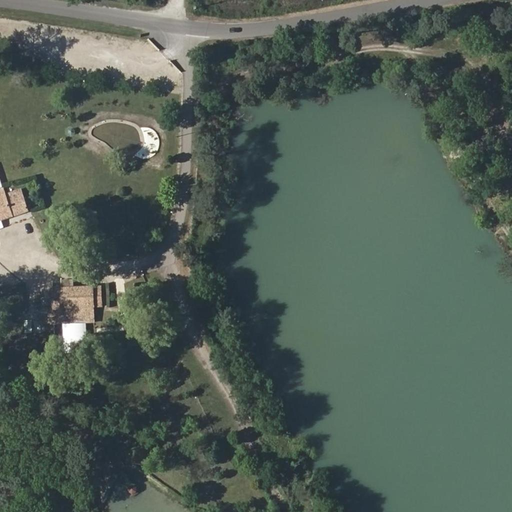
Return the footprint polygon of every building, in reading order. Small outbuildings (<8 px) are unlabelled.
[(58,135),(58,126),(43,126),(43,135),(58,135)] [(43,136),(44,144),(59,142),(59,135),(43,136)] [(18,188),(16,183),(6,186),(8,193),(18,190),(18,188)] [(0,220),(30,211),(22,186),(18,188),(18,190),(8,193),(6,186),(0,187),(0,220)] [(106,306),(104,285),(94,286),(96,307),(106,306)] [(58,327),(98,324),(96,307),(94,286),(76,287),(66,288),(56,288),(58,327)] [(44,328),(58,327),(57,308),(43,309),(44,328)] [(100,366),(101,374),(111,373),(111,365),(100,366)] [(133,483),(126,489),(130,495),(137,489),(133,483)]
